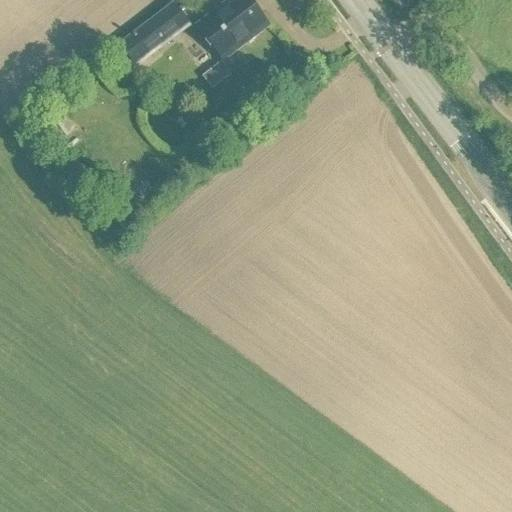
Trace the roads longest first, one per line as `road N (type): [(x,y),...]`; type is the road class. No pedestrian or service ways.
road 1 (primary): [(511,205),(390,45)]
road 2 (unclassified): [(511,114),(431,20),(390,45)]
